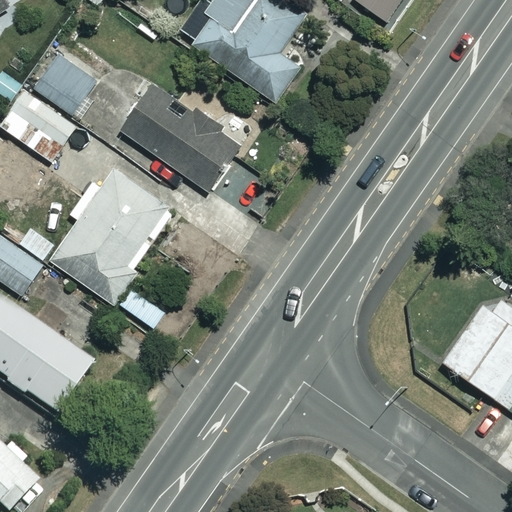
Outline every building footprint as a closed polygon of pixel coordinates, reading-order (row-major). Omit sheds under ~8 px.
[(325,29),(283,0),(213,0),(188,37),(275,99),(325,29)] [(399,0),(358,0),(386,19),(399,0)] [(96,80),(55,49),(30,82),(71,113),(96,80)] [(239,145),(150,85),(121,128),(209,189),(239,145)] [(75,125),(25,90),(1,124),(51,159),(75,125)] [(167,205),(115,168),(51,258),(114,302),(137,270),(126,263),(167,205)] [(0,277),(21,292),(42,263),(0,233),(0,277)] [(511,295),(496,284),(443,358),(511,408),(511,295)] [(90,361),(0,296),(0,372),(54,411),(90,361)] [(0,503),(7,510),(37,478),(0,444),(0,503)]
